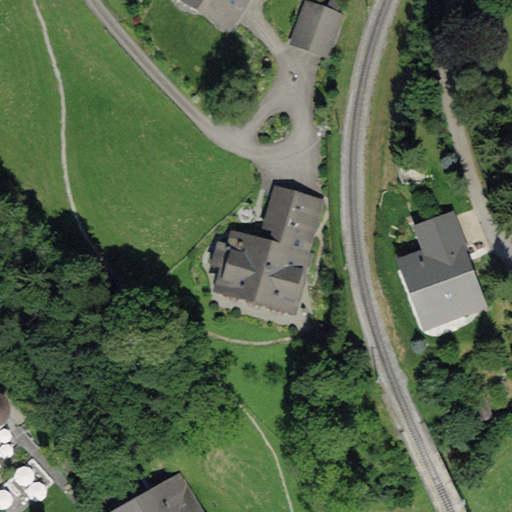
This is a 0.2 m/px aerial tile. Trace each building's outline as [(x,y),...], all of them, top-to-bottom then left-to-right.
[(196,0),(230,21),(242,0),(196,0)] [(294,42),(324,53),(336,18),(306,7),(294,42)] [(296,234),(306,200),(277,191),(267,227),(286,233),(280,255),(239,243),(237,250),(220,247),(215,266),(230,270),(224,292),(288,311),(308,238),(296,234)] [(450,219),(420,230),(431,259),(410,267),(430,320),(475,303),(464,275),(462,276),(453,253),(461,249),(450,219)] [(466,404),(471,424),(476,423),(475,419),(488,415),(484,400),(466,404)] [(194,511),(178,484),(130,511),(194,511)]
